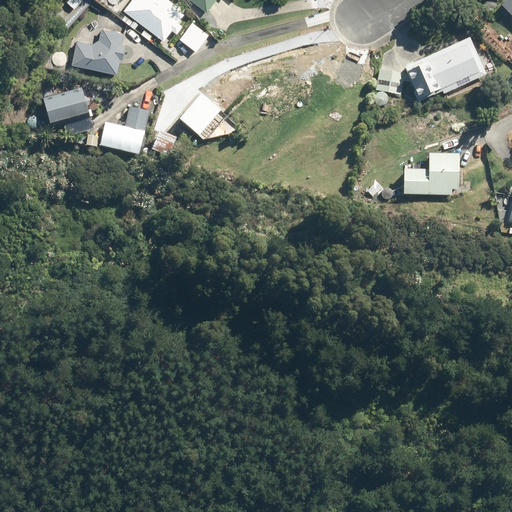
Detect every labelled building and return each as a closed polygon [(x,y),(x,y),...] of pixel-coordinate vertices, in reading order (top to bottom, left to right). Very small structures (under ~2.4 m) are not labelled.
[(69,0),(67,3),(73,9),(81,0),(69,0)] [(168,0),(131,0),(124,10),(164,40),(172,30),(177,34),(182,26),(178,22),(183,15),(174,8),(176,6),(168,0)] [(190,0),(206,12),(215,0),(190,0)] [(507,0),(500,7),(511,18),(511,0),(495,0),(497,2),(499,0),(507,0)] [(109,16),(106,23),(118,28),(121,21),(109,16)] [(208,34),(191,21),(178,39),(195,51),(208,34)] [(76,41),(71,65),(116,74),(120,59),(121,60),(124,45),(121,45),(123,34),(101,29),(99,40),(92,44),(76,41)] [(415,92),(412,93),(417,103),(442,92),(443,95),(486,76),(469,39),(404,69),(408,76),(379,71),(375,91),(401,95),(403,82),(411,83),(415,92)] [(285,73),(251,94),(266,118),(300,97),(310,91),(298,71),(288,77),(285,73)] [(102,94),(110,95),(112,86),(104,84),(102,94)] [(42,100),(50,128),(89,117),(81,89),(42,100)] [(199,97),(178,123),(198,139),(208,141),(226,119),(199,97)] [(105,123),(99,146),(139,156),(149,113),(129,108),(124,128),(105,123)] [(300,123),(284,136),(289,142),(305,130),(300,123)] [(153,139),(155,139),(150,152),(168,159),(175,140),(158,133),(158,134),(155,134),(153,139)] [(403,172),(403,197),(451,197),(451,191),(458,192),(458,156),(427,156),(427,172),(403,172)] [(376,181),(366,190),(372,196),(382,187),(376,181)]
